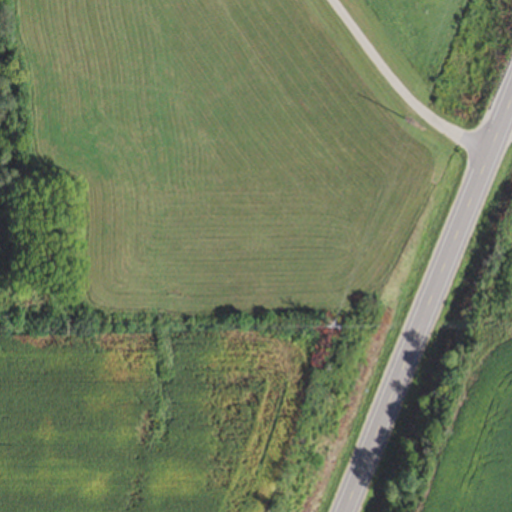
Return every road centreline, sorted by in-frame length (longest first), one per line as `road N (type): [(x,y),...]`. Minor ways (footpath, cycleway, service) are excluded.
road 1 (primary): [(344,511),(511,97)]
road 2 (residential): [(487,161),(431,119),(325,0)]
